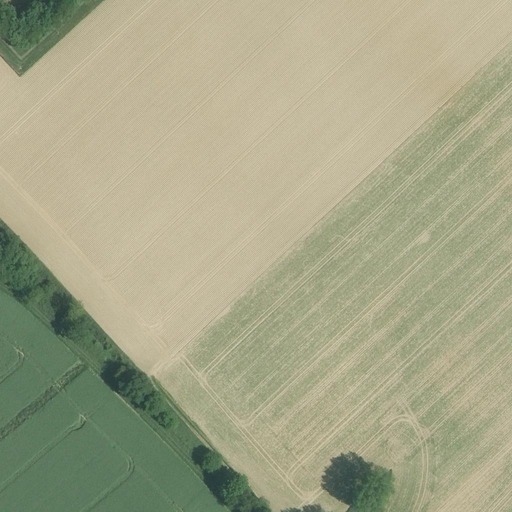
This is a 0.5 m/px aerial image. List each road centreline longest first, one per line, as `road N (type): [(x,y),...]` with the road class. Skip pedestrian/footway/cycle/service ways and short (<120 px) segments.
road 1 (track): [(0,244),(121,363),(244,511)]
road 2 (track): [(58,267),(267,511)]
